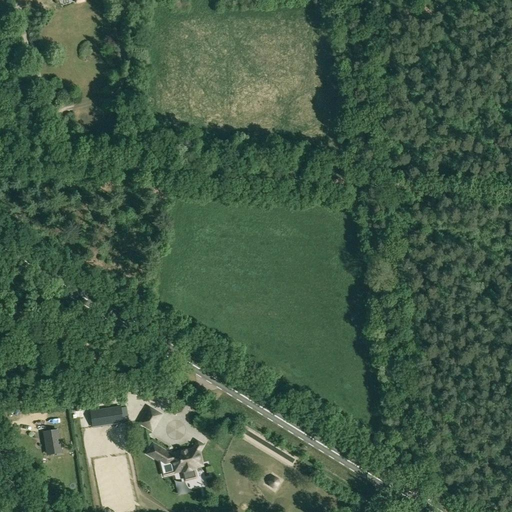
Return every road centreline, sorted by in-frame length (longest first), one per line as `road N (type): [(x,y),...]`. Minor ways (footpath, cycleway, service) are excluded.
road 1 (secondary): [(423,506),(0,246)]
road 2 (track): [(0,158),(382,183)]
road 3 (track): [(425,493),(382,183)]
road 4 (track): [(382,183),(511,193)]
